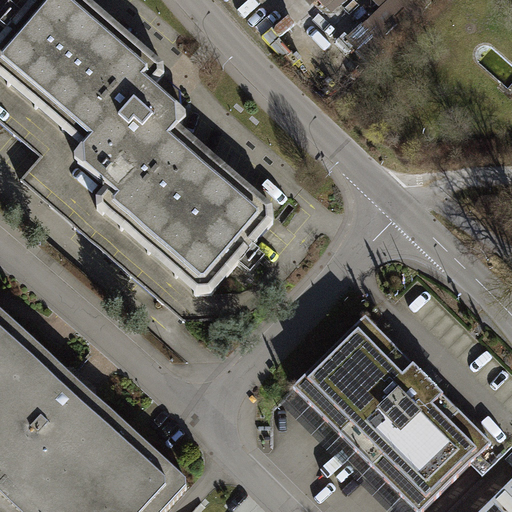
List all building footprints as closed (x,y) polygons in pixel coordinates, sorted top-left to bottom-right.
[(70,0),(58,0),(0,67),(0,69),(106,161),(75,196),(204,307),(273,228),(177,145),(189,131),(143,91),(157,75),(70,0)] [(411,0),(386,0),(346,39),(368,63),(422,11),(411,0)] [(422,511),(490,446),(364,318),(363,320),(292,390),(413,511),(422,511)] [(0,337),(0,509),(3,511),(167,511),(180,498),(0,337)] [(511,511),(511,479),(478,511),(511,511)]
